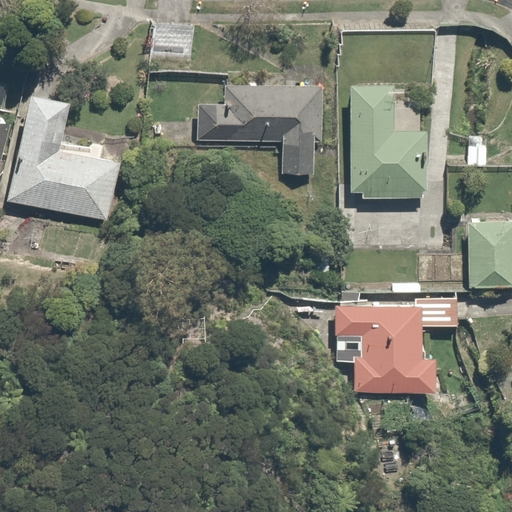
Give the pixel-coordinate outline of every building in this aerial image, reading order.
[(274,170),(304,171),(305,138),(314,139),(315,82),(217,80),(217,103),(193,103),(192,138),(275,140),(274,170)] [(353,186),(353,193),(420,192),(418,121),(388,122),(387,81),(338,82),(341,186),(353,186)] [(57,92),(11,86),(0,170),(0,194),(99,217),(112,151),(51,141),(57,92)] [(511,214),(447,214),(447,227),(458,227),(459,283),(511,283),(511,214)] [(355,390),(425,386),(422,324),(453,323),(451,292),(326,299),(329,360),(353,358),(355,390)]
